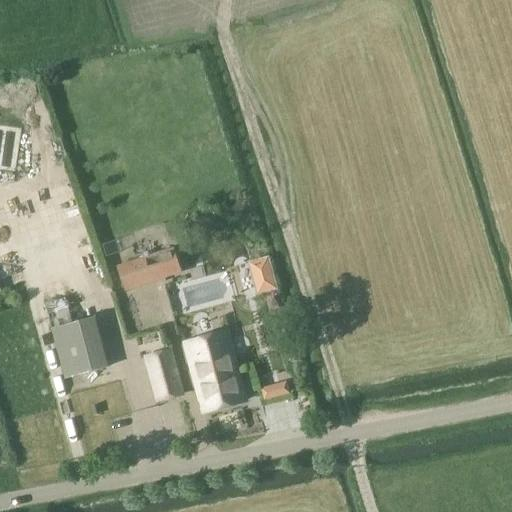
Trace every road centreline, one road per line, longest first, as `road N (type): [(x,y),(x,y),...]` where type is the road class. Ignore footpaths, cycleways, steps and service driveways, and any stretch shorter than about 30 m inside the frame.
road 1 (track): [(371,511),(353,433),(220,30),(224,0)]
road 2 (unclassified): [(511,403),(0,503)]
